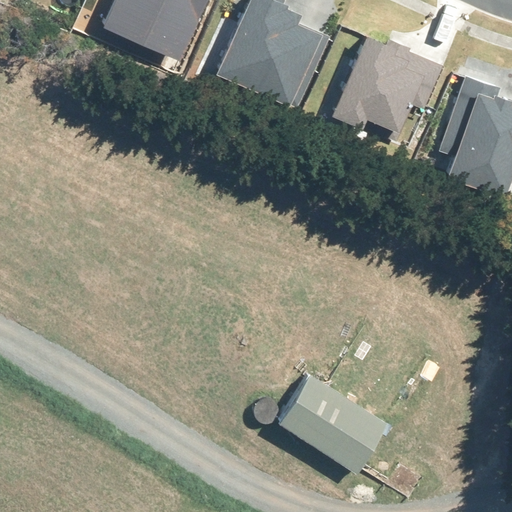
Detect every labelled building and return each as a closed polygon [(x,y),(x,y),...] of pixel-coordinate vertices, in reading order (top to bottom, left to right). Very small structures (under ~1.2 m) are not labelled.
[(205,0),(117,0),(106,27),(179,60),(205,0)] [(331,31),(260,0),(255,0),(219,82),(294,115),(331,31)] [(367,37),(331,119),(362,132),(364,129),(397,144),(414,106),(425,110),(445,64),(389,40),(386,45),(367,37)] [(511,86),(466,70),(429,168),(511,199),(511,86)] [(271,412),(351,464),(383,416),(303,364),(271,412)]
